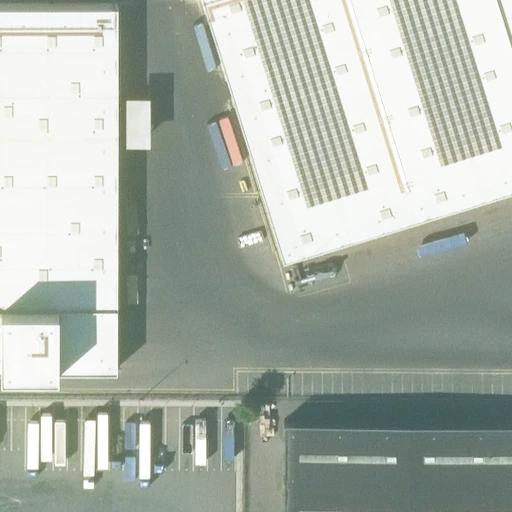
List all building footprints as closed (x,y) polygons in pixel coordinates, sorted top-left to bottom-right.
[(511,185),(511,0),(203,0),(283,256),(511,185)] [(0,367),(116,368),(117,3),(0,2),(0,367)] [(128,139),(152,139),(151,91),(127,91),(128,139)] [(260,422),(259,402),(247,402),(248,423),(260,422)] [(511,511),(511,421),(284,420),(283,511),(511,511)]
